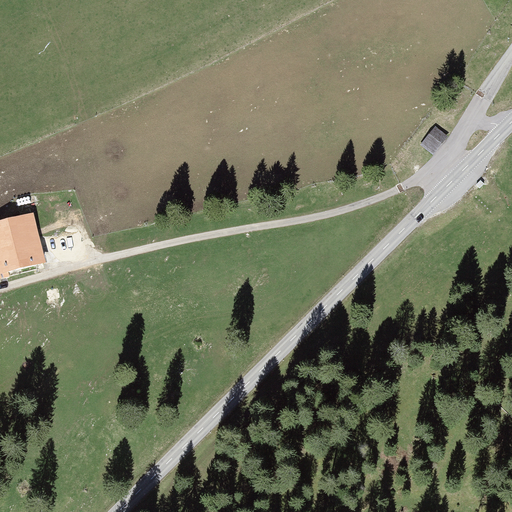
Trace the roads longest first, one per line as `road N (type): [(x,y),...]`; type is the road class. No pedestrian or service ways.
road 1 (tertiary): [(506,126),(110,511)]
road 2 (track): [(444,166),(357,206),(188,239),(0,290)]
